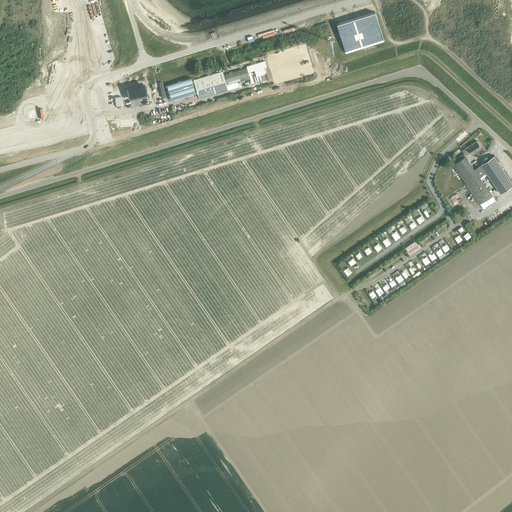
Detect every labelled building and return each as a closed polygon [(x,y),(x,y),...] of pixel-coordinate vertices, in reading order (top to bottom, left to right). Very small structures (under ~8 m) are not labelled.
[(389,45),(375,7),(332,19),(345,57),(389,45)] [(193,80),(192,80),(196,93),(198,100),(199,100),(228,91),(226,85),(241,80),(240,78),(245,76),(247,80),(250,79),(248,72),(254,70),(256,76),(265,74),(264,68),(267,67),(265,61),(259,62),(248,66),(246,67),(247,68),(232,72),(229,72),(229,73),(225,75),(224,75),(222,71),(193,80)] [(191,78),(167,85),(171,100),(196,93),(191,78)] [(145,84),(126,88),(128,100),(148,96),(145,84)] [(39,134),(38,142),(44,148),(53,139),(50,133),(39,134)] [(462,150),(466,155),(471,152),(472,154),(481,147),(477,141),(462,150)] [(453,165),(464,181),(477,200),(480,204),(493,196),(490,191),(490,192),(480,178),(486,174),(480,165),(474,169),(464,154),(455,160),(457,162),(453,165)] [(493,157),(481,165),(500,192),(501,194),(511,186),(511,181),(494,156),(493,157)] [(446,249),(451,246),(447,240),(443,243),(446,249)] [(414,241),(405,248),(409,253),(418,247),(414,241)]
